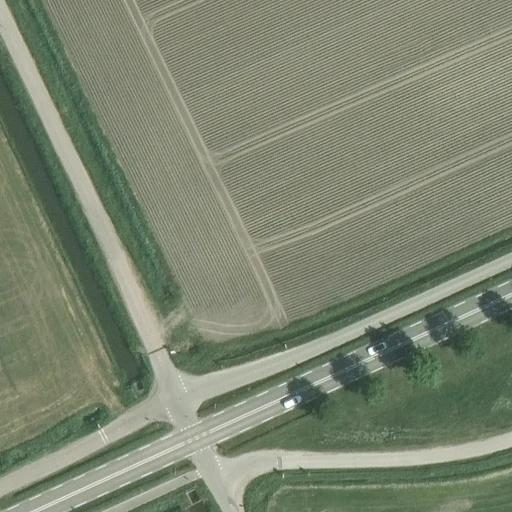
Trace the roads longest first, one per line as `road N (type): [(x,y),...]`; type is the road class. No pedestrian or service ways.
road 1 (unclassified): [(176,395),(0,22)]
road 2 (unclassified): [(176,395),(332,342),(511,259)]
road 3 (primary): [(194,437),(511,295)]
road 4 (unclassified): [(208,469),(403,462),(511,441)]
road 5 (unclassified): [(0,487),(176,395)]
road 6 (primary): [(31,511),(194,437)]
